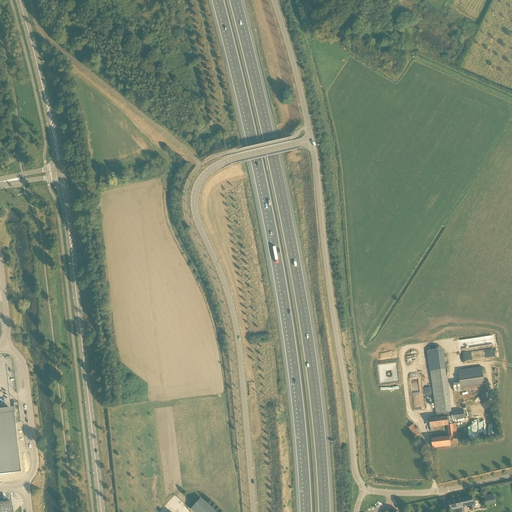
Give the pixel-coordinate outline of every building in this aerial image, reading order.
[(482,345),(492,344),(492,336),(481,337),(482,345)] [(476,351),(477,359),(494,356),(493,348),(476,351)] [(443,353),(443,351),(443,349),(427,351),(430,372),(431,372),(435,407),(436,414),(437,418),(429,419),(430,428),(448,425),(450,436),(431,438),(433,448),(451,446),(450,437),(454,436),(452,420),(453,420),(464,418),(464,415),(463,411),(458,412),(451,413),(446,369),(443,353)] [(457,407),(481,403),(488,402),(483,370),(459,373),(460,383),(453,384),(457,407)] [(21,470),(15,422),(14,412),(0,413),(0,474),(11,474),(11,471),(21,470)] [(409,427),(415,437),(420,434),(414,424),(409,427)] [(493,495),(485,496),(486,504),(494,503),(493,495)] [(474,505),(472,496),(462,499),(461,499),(463,507),(464,507),(470,506),(471,510),(475,509),(474,505)] [(190,509),(193,511),(215,511),(200,498),(190,509)] [(461,499),(462,499),(462,498),(449,501),(448,500),(448,501),(450,511),(461,511),(465,511),(464,507),(463,507),(461,499)] [(7,503),(6,502),(6,500),(4,500),(4,504),(1,504),(1,502),(2,502),(0,501),(0,511),(13,511),(14,511),(13,511),(12,511),(11,511),(11,503),(7,503)]
